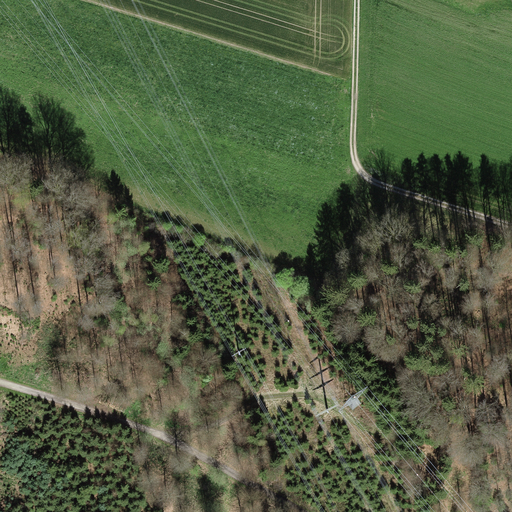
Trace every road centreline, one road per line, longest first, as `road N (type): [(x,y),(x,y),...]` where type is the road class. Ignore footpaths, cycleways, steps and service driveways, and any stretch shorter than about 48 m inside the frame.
road 1 (track): [(511,226),(362,173),(352,138),(357,0)]
road 2 (track): [(305,511),(169,440),(0,382)]
road 3 (track): [(169,440),(213,427),(269,395),(302,394)]
